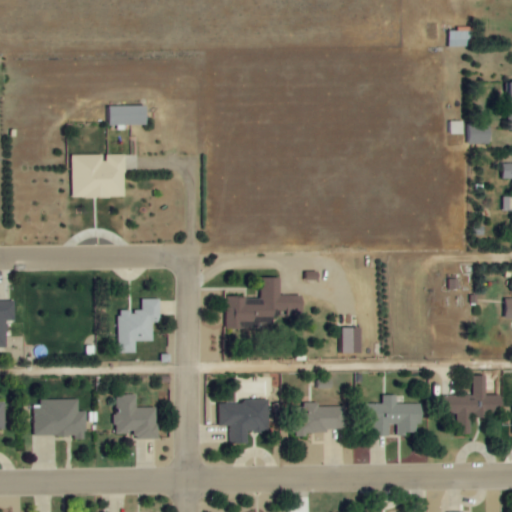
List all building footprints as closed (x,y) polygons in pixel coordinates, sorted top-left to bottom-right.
[(445,48),(467,47),(466,31),(444,32),(445,48)] [(511,82),(500,83),(501,131),(511,130),(511,82)] [(110,125),(148,124),(147,105),(110,106),(110,125)] [(445,122),(446,135),(462,135),(462,122),(445,122)] [(486,145),(485,123),(462,124),(463,145),(486,145)] [(71,155),(72,198),(126,197),(125,154),(105,155),(71,155)] [(508,226),(511,225),(511,165),(497,165),(497,179),(508,180),(508,226)] [(227,329),(248,329),(248,322),(275,322),(275,313),(303,313),(303,295),(280,295),(280,278),(261,278),(261,297),(226,297),(227,329)] [(511,345),(511,278),(511,279),(511,286),(511,299),(498,300),(498,320),(510,320),(510,345),(511,345)] [(118,353),(135,353),(135,342),(153,341),(153,322),(160,322),(160,299),(141,299),(141,311),(117,311),(118,353)] [(0,347),(7,347),(6,321),(15,321),(15,301),(0,301),(0,347)] [(361,328),(342,328),(343,353),(361,353),(361,328)] [(473,396),(447,396),(447,418),(455,418),(455,434),(470,434),(469,416),(502,416),(502,395),(486,395),(486,375),(473,375),(473,396)] [(134,440),(157,439),(157,408),(136,408),(136,395),(115,395),(115,434),(134,434),(134,440)] [(423,404),(396,403),(396,395),(382,395),(382,404),(369,404),(368,436),(389,436),(389,424),(397,425),(397,434),(416,435),(416,424),(422,424),(423,404)] [(35,437),(84,436),(83,411),(77,411),(77,399),(35,400),(35,437)] [(219,401),(219,426),(231,426),(231,443),(248,443),(248,432),(269,432),(269,401),(219,401)] [(345,406),(318,407),(318,402),(303,403),(303,407),(292,407),(292,433),(346,432),(345,406)]
